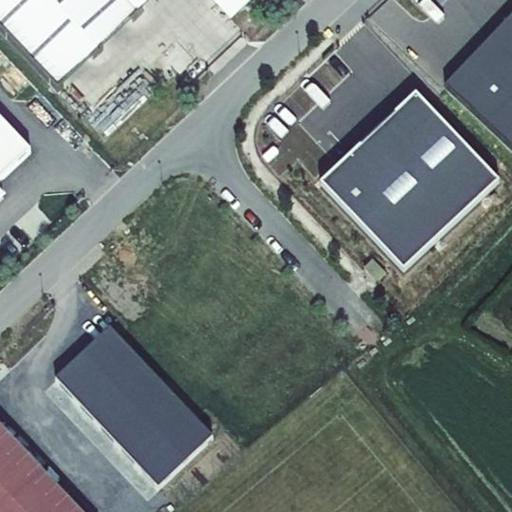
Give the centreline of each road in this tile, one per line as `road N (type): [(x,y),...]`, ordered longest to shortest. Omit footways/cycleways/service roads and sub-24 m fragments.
road 1 (unclassified): [(194,133),(0,312)]
road 2 (unclassified): [(351,305),(194,133)]
road 3 (unclassified): [(333,0),(194,133)]
